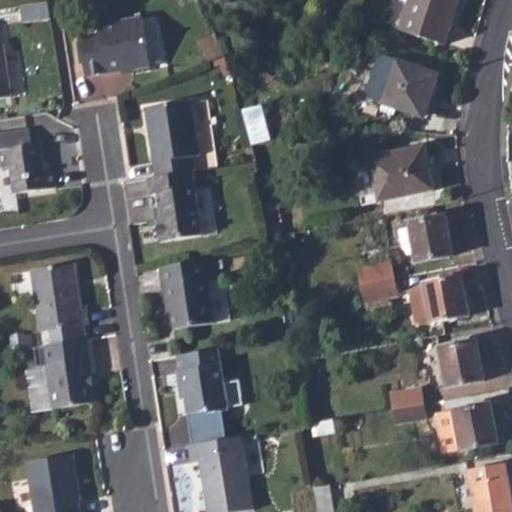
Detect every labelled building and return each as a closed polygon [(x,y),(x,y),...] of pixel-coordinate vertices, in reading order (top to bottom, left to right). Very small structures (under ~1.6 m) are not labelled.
[(408,0),(399,28),(445,42),(458,0),(408,0)] [(44,4),(16,8),(18,23),(46,18),(44,4)] [(96,35),(76,38),(81,77),(145,67),(137,19),(95,26),(96,35)] [(398,57),(383,100),(424,113),(438,70),(398,57)] [(189,102),(142,111),(155,179),(190,172),(193,172),(191,159),(198,158),(189,102)] [(247,146),(262,142),(253,110),(239,114),(247,146)] [(0,172),(9,172),(14,199),(54,192),(51,173),(43,174),(39,147),(30,148),(28,134),(0,139),(0,172)] [(400,149),(369,155),(377,198),(433,188),(426,151),(402,155),(400,149)] [(155,179),(145,181),(148,197),(155,196),(157,210),(159,220),(156,220),(160,244),(201,237),(190,172),(155,179)] [(410,225),(398,227),(400,238),(401,244),(403,248),(407,252),(414,251),(416,260),(454,252),(446,213),(409,220),(410,225)] [(362,266),(365,283),(397,277),(393,259),(362,266)] [(211,260),(157,269),(164,307),(168,307),(172,331),(213,324),(206,282),(213,280),(211,260)] [(69,283),(73,283),(72,266),(29,272),(37,333),(46,332),(48,347),(82,343),(80,327),(85,327),(83,311),(77,312),(74,288),(70,289),(69,283)] [(461,271),(424,279),(432,317),(468,310),(461,271)] [(397,277),(365,283),(368,299),(400,293),(397,277)] [(476,337),(439,344),(445,384),(483,377),(476,337)] [(29,369),(40,367),(40,372),(45,411),(89,405),(85,376),(91,375),(86,342),(82,343),(48,347),(27,350),(29,369)] [(215,351),(172,359),(175,374),(172,375),(175,392),(181,391),(185,416),(202,413),(207,415),(225,412),(225,409),(220,384),(215,351)] [(45,411),(40,372),(20,375),(25,413),(45,411)] [(392,392),(395,408),(423,403),(420,386),(392,392)] [(490,400),(453,406),(459,446),(497,440),(490,400)] [(423,403),(395,408),(398,422),(426,417),(423,403)] [(459,446),(453,406),(434,410),(440,449),(459,446)] [(238,439),(185,449),(189,467),(197,465),(200,482),(205,482),(206,489),(202,490),(206,511),(247,511),(252,511),(238,439)] [(73,511),(70,486),(73,485),(68,456),(23,463),(29,511),(73,511)] [(468,470),(474,511),(511,511),(511,498),(506,463),(468,470)] [(339,511),(334,482),(316,486),(320,511),(339,511)]
